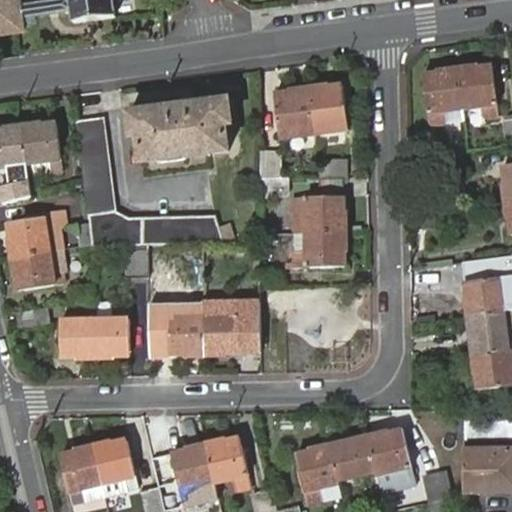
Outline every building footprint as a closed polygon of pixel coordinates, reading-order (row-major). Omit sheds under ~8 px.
[(72,12),(75,22),(118,19),(115,0),(0,0),(0,35),(22,33),(23,26),(32,25),(32,18),(72,12)] [(492,68),(458,72),(462,108),(479,106),(481,119),(500,117),(492,68)] [(462,108),(458,72),(423,77),(428,125),(444,123),(442,110),(462,108)] [(343,87),(310,92),(315,135),(348,131),(343,87)] [(315,135),(310,92),(277,96),(282,140),(315,135)] [(142,162),(161,160),(160,159),(213,151),(213,154),(232,152),(229,126),(233,125),(231,102),(130,115),(133,138),(139,138),(142,162)] [(442,110),(444,123),(464,120),(462,108),(442,110)] [(107,117),(79,121),(86,182),(91,222),(94,246),(150,246),(167,245),(206,245),(226,245),(218,218),(129,218),(117,211),(107,117)] [(59,122),(25,126),(29,162),(48,159),(50,174),(64,172),(59,122)] [(29,162),(25,126),(0,129),(0,165),(9,164),(29,162)] [(160,159),(161,160),(161,164),(213,156),(213,154),(213,151),(160,159)] [(282,153),(261,151),(262,180),(283,180),(282,153)] [(48,159),(29,162),(31,178),(50,174),(48,159)] [(321,179),(349,179),(348,160),(319,160),(321,179)] [(29,162),(9,164),(12,187),(31,182),(31,178),(29,162)] [(511,166),(502,168),(506,201),(511,200),(511,166)] [(283,180),(262,180),(262,197),(291,197),(291,180),(283,180)] [(2,189),(5,205),(33,197),(31,182),(12,187),(2,189)] [(308,214),(307,233),(345,233),(345,198),(296,197),(296,214),(308,214)] [(11,225),(16,258),(50,253),(47,232),(60,230),(67,229),(65,212),(44,215),(44,220),(11,225)] [(94,246),(91,222),(79,225),(82,248),(94,246)] [(47,232),(50,253),(62,251),(60,230),(47,232)] [(345,233),(307,233),(308,249),(296,250),(296,267),(346,267),(345,233)] [(52,272),(62,271),(65,271),(63,251),(62,251),(50,253),(52,272)] [(50,253),(16,258),(20,290),(63,284),(62,271),(52,272),(50,253)] [(127,278),(150,278),(150,253),(127,253),(127,278)] [(511,275),(465,283),(470,317),(474,317),(506,314),(504,292),(511,291),(511,275)] [(108,277),(105,305),(122,306),(124,279),(108,277)] [(95,286),(71,287),(72,303),(95,302),(95,286)] [(262,305),(206,306),(206,356),(262,355),(262,305)] [(206,356),(206,306),(150,307),(151,356),(206,356)] [(50,308),(21,313),(24,325),(51,323),(50,308)] [(511,329),(511,312),(506,314),(474,317),(480,356),(509,352),(506,330),(511,329)] [(97,320),(98,356),(132,355),(131,319),(97,320)] [(64,357),(98,356),(97,320),(62,322),(64,357)] [(511,357),(511,352),(509,352),(480,356),(474,356),(479,392),(511,387),(511,357)] [(463,418),(463,433),(511,432),(511,419),(511,420),(463,418)] [(398,471),(401,483),(416,480),(405,431),(370,438),(371,443),(378,471),(379,475),(398,471)] [(464,440),(511,440),(511,432),(463,433),(464,440)] [(207,446),(216,483),(234,478),(237,490),(253,486),(241,438),(207,446)] [(127,441),(96,448),(105,484),(125,479),(128,490),(139,487),(127,441)] [(332,451),(339,479),(378,471),(371,443),(332,451)] [(184,501),(200,498),(219,493),(216,483),(207,446),(173,453),(184,501)] [(320,488),(340,483),(339,479),(332,451),(332,447),(296,456),(307,503),(323,500),(320,488)] [(105,484),(96,448),(63,456),(72,492),(105,484)] [(511,451),(464,452),(466,496),(511,494),(511,451)] [(379,475),(381,487),(401,483),(398,471),(379,475)] [(433,506),(454,502),(448,474),(426,478),(433,506)] [(105,484),(107,494),(128,490),(125,479),(105,484)] [(165,511),(159,487),(142,492),(146,511),(165,511)] [(254,493),(257,511),(279,511),(274,488),(254,493)] [(456,511),(454,502),(433,506),(434,511),(456,511)]
